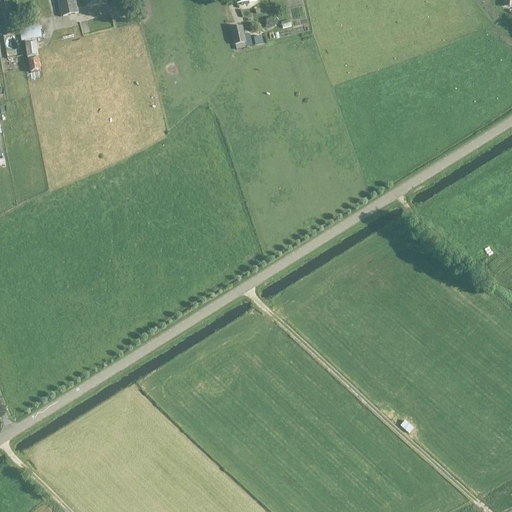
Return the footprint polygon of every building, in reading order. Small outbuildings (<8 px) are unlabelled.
[(79,14),(75,0),(56,0),(61,18),(79,14)] [(107,4),(105,0),(81,0),(83,9),(107,4)] [(0,5),(0,7),(3,18),(13,16),(10,3),(0,5)] [(17,33),(15,18),(4,20),(6,35),(17,33)] [(84,36),(90,34),(86,20),(80,22),(84,36)] [(39,26),(26,28),(28,38),(41,36),(39,26)] [(235,45),(245,43),(246,43),(243,27),(231,30),(234,46),(235,45)] [(114,40),(120,40),(119,32),(104,34),(105,45),(114,44),(114,40)] [(254,39),(256,46),(263,44),(261,37),(254,39)] [(25,54),(36,53),(36,41),(24,41),(25,54)] [(27,57),(29,68),(38,66),(36,55),(27,57)] [(32,81),(34,100),(44,99),(42,80),(32,81)] [(409,432),(413,425),(403,419),(399,426),(409,432)] [(65,448),(72,444),(70,440),(62,443),(65,448)]
